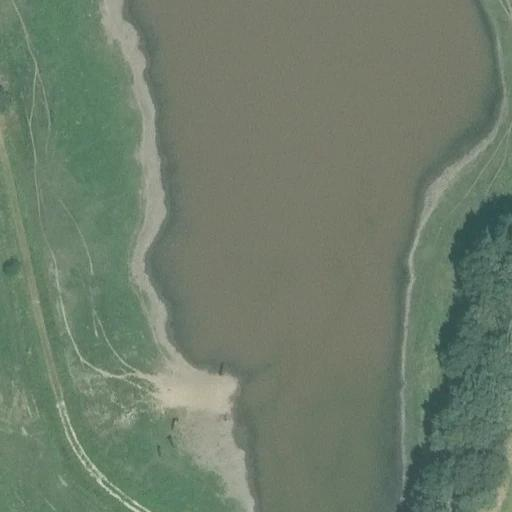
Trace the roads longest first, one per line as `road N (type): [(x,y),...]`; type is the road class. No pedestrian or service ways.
road 1 (track): [(167,511),(85,468),(0,121)]
road 2 (track): [(437,511),(477,308),(511,266)]
